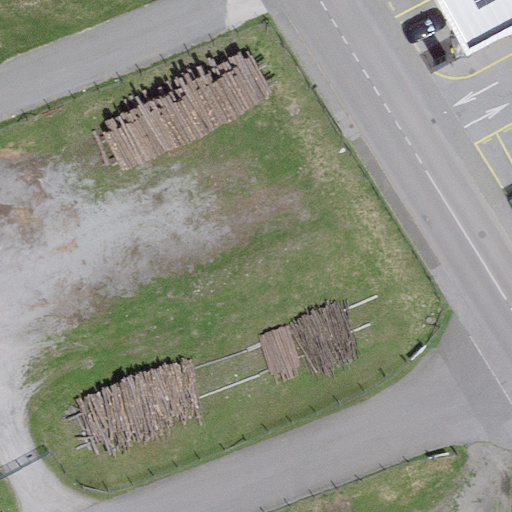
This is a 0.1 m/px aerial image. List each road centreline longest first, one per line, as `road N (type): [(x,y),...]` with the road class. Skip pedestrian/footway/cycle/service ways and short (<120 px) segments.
road 1 (unclassified): [(511,313),(311,0)]
road 2 (unknown): [(144,0),(0,74)]
